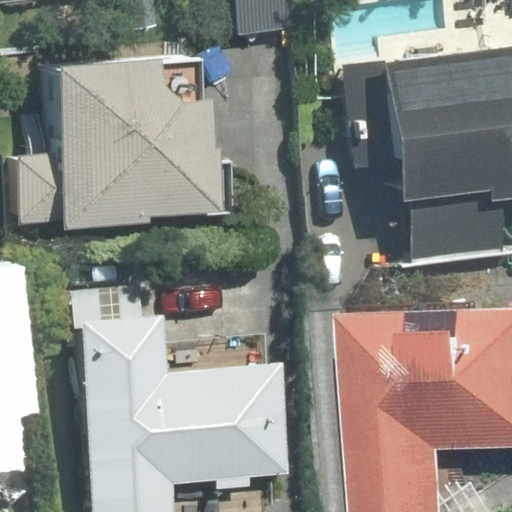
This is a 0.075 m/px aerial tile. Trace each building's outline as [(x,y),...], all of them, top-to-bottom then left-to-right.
[(279,0),(202,0),(207,42),(283,34),(279,0)] [(511,37),(324,62),(338,168),(367,164),(371,199),(385,197),(394,261),(487,249),(480,195),(511,190),(511,37)] [(178,52),(26,64),(33,151),(0,153),(0,191),(3,227),(191,213),(178,52)] [(134,311),(51,320),(72,511),(155,511),(153,485),(268,472),(256,359),(141,371),(134,311)] [(496,511),(478,483),(446,504),(444,453),(511,450),(511,311),(348,317),(354,511),(496,511)]
